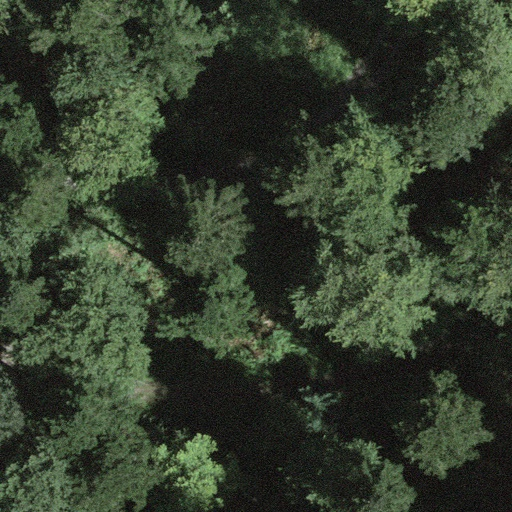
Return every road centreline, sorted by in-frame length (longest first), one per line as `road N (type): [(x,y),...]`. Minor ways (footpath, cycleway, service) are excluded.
road 1 (track): [(0,359),(152,400),(294,393),(477,342),(511,300)]
road 2 (track): [(412,0),(361,103),(312,145),(256,170),(194,179),(0,157)]
